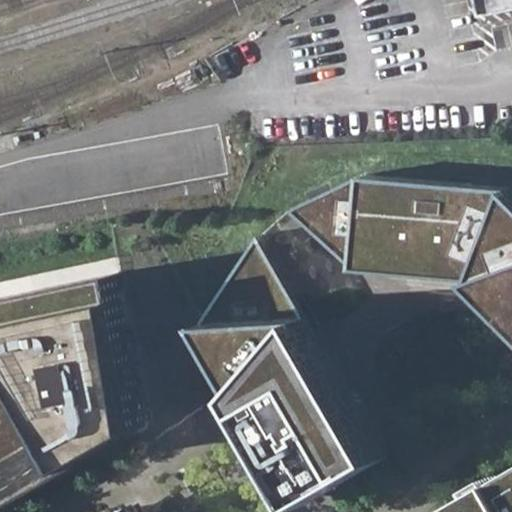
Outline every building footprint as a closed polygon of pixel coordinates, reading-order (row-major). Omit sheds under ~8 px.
[(511,0),(482,0),(485,14),(511,8),(511,0)] [(511,311),(511,187),(367,175),(293,210),(356,268),(479,277),(511,311)] [(266,234),(208,323),(255,405),(312,503),(394,455),(314,318),(266,234)] [(0,363),(21,360),(82,464),(143,428),(151,423),(131,319),(130,311),(127,293),(123,272),(0,297),(0,363)] [(0,510),(82,464),(21,360),(0,363),(0,510)] [(511,511),(511,473),(511,474),(445,511),(511,511)]
